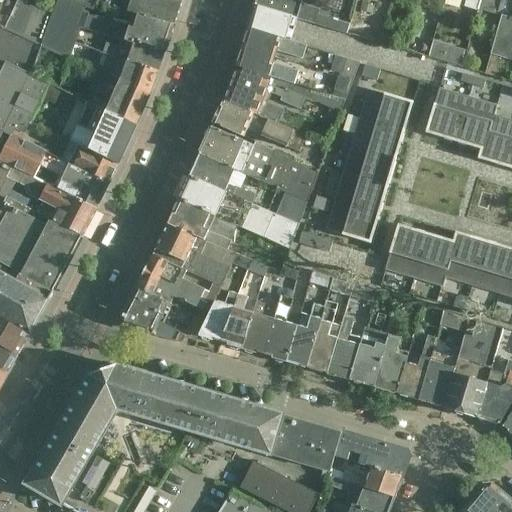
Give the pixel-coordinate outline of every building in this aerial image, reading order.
[(0,0),(0,27),(41,47),(54,15),(27,6),(28,3),(17,0),(0,0)] [(59,0),(58,3),(93,12),(97,0),(59,0)] [(159,0),(132,0),(131,2),(123,0),(121,0),(116,18),(130,21),(131,16),(173,28),(181,7),(159,0)] [(298,3),(289,0),(257,0),(255,7),(294,17),(294,18),(297,19),(313,24),(316,16),(317,16),(319,11),(298,5),(298,3)] [(481,0),(464,0),(466,1),(464,8),(478,12),(478,10),(481,0)] [(511,0),(481,0),(478,10),(502,17),(511,19),(511,17),(511,0)] [(54,15),(41,47),(40,49),(69,60),(75,44),(80,28),(84,29),(119,40),(164,55),(173,28),(131,16),(130,21),(116,18),(93,12),(58,3),(54,15)] [(255,7),(253,14),(251,20),(248,29),(286,39),(288,31),(290,26),(295,27),(297,19),(294,18),(294,17),(255,7)] [(316,16),(313,24),(348,34),(350,26),(317,16),(316,16)] [(511,17),(511,19),(502,17),(486,74),(502,79),(508,60),(511,61),(511,17)] [(41,47),(0,27),(0,74),(4,66),(29,77),(40,49),(41,47)] [(286,39),(248,29),(235,72),(306,98),(340,114),(360,64),(306,47),(306,46),(286,39)] [(408,42),(398,39),(395,48),(405,51),(408,42)] [(164,55),(119,40),(117,47),(106,43),(103,53),(157,75),(158,72),(164,55)] [(95,70),(98,71),(106,74),(150,95),(151,93),(157,75),(103,53),(101,52),(95,70)] [(4,66),(0,74),(0,138),(3,133),(10,136),(12,131),(17,129),(25,133),(41,99),(48,86),(29,77),(4,66)] [(362,77),(369,80),(373,68),(365,66),(362,77)] [(381,70),(373,68),(369,80),(377,82),(381,70)] [(106,114),(135,128),(141,115),(148,101),(149,98),(150,95),(106,74),(98,71),(91,90),(93,91),(104,97),(106,92),(114,96),(111,101),(106,114)] [(306,98),(235,72),(223,102),(256,116),(274,124),(280,110),(262,102),(265,96),(300,111),(306,98)] [(461,82),(472,86),(474,78),(463,75),(461,82)] [(474,78),(472,86),(484,89),(486,81),(474,78)] [(511,106),(435,83),(415,150),(504,177),(507,168),(511,152),(511,106)] [(56,90),(48,86),(41,99),(55,105),(61,93),(56,90)] [(405,130),(407,121),(412,105),(413,105),(413,103),(411,102),(411,103),(368,90),(360,119),(405,132),(405,131),(404,131),(405,130)] [(256,116),(223,102),(219,111),(219,110),(213,124),(214,124),(213,125),(244,138),(248,132),(286,148),(287,147),(300,153),(306,138),(274,124),(256,116)] [(88,106),(82,117),(70,144),(117,168),(135,128),(106,114),(88,106)] [(351,147),(396,160),(397,159),(396,159),(401,143),(403,135),(404,133),(405,132),(360,119),(351,147)] [(212,128),(200,156),(247,177),(307,203),(320,172),(255,144),(253,147),(230,136),(212,128)] [(47,154),(10,136),(0,155),(0,161),(34,180),(39,170),(47,154)] [(117,168),(70,144),(62,160),(78,169),(77,171),(108,187),(117,168)] [(388,186),(388,185),(395,163),(396,161),(396,160),(351,147),(343,174),(388,187),(388,186)] [(511,152),(507,168),(504,177),(475,277),(472,287),(469,298),(478,300),(487,303),(496,306),(506,309),(511,310),(511,152)] [(62,160),(47,154),(39,170),(34,180),(56,190),(96,211),(108,187),(77,171),(78,169),(62,160)] [(247,177),(200,156),(189,178),(264,210),(267,202),(240,190),(247,177)] [(52,223),(82,238),(96,211),(56,190),(34,180),(0,161),(0,197),(6,201),(8,197),(53,222),(52,223)] [(380,212),(383,204),(387,188),(388,189),(388,187),(343,174),(335,202),(380,215),(380,214),(380,212)] [(300,225),(264,210),(189,178),(178,202),(238,227),(290,250),(300,225)] [(1,211),(0,210),(0,263),(1,264),(53,293),(82,238),(52,223),(53,222),(8,197),(6,201),(1,211)] [(238,255),(249,260),(253,251),(240,248),(231,244),(238,227),(178,202),(168,224),(228,250),(238,255)] [(380,215),(335,202),(326,231),(369,243),(369,244),(371,245),(372,242),(371,242),(376,226),(379,218),(379,216),(380,215)] [(188,272),(222,286),(233,264),(238,255),(228,250),(168,224),(156,250),(157,250),(153,257),(188,271),(188,272)] [(385,271),(414,279),(428,234),(427,234),(427,235),(425,234),(417,231),(401,227),(401,226),(399,225),(398,228),(385,271)] [(299,244),(305,246),(308,234),(302,232),(299,244)] [(446,279),(472,287),(475,277),(486,242),(485,242),(485,241),(485,242),(483,241),(475,239),(458,234),(458,233),(456,233),(456,235),(454,243),(455,243),(445,278),(446,279)] [(305,246),(311,247),(315,236),(308,234),(305,246)] [(443,288),(446,279),(445,278),(455,243),(454,243),(439,238),(430,236),(429,235),(428,234),(414,279),(443,288)] [(321,238),(315,236),(311,247),(317,249),(321,238)] [(317,249),(324,251),(327,240),(324,239),(321,238),(317,249)] [(327,240),(324,251),(330,253),(333,241),(327,240)] [(249,260),(238,255),(233,264),(248,271),(252,262),(249,260)] [(153,256),(144,273),(212,305),(214,302),(216,302),(222,289),(221,288),(222,286),(188,272),(188,271),(153,257),(153,256)] [(267,268),(252,262),(248,271),(264,278),(267,268)] [(0,316),(30,334),(49,300),(49,301),(53,294),(53,293),(1,264),(0,265),(0,316)] [(212,305),(144,273),(136,289),(166,302),(171,304),(174,297),(203,311),(199,318),(204,320),(212,305)] [(353,285),(333,280),(330,291),(349,297),(353,285)] [(376,292),(353,285),(349,297),(372,304),(376,292)] [(123,326),(179,343),(180,343),(181,343),(182,343),(183,342),(184,341),(185,338),(196,341),(199,336),(198,336),(204,320),(199,318),(195,316),(188,330),(176,324),(174,329),(158,322),(166,302),(136,289),(131,301),(128,303),(126,308),(126,312),(121,321),(123,326)] [(238,294),(230,291),(226,306),(216,302),(214,302),(212,305),(204,320),(198,336),(199,336),(202,337),(203,340),(208,342),(211,340),(213,341),(215,340),(221,342),(233,305),(238,294)] [(248,297),(238,294),(233,305),(221,342),(227,344),(228,345),(230,346),(232,349),(237,350),(240,349),(242,350),(253,314),(243,311),(248,297)] [(272,358),(286,362),(290,349),(296,327),(286,323),(293,301),(283,298),(281,297),(278,308),(265,355),(272,357),(272,358)] [(278,308),(257,302),(254,314),(253,314),(242,350),(245,350),(246,353),(251,354),(254,353),(256,354),(257,353),(265,355),(278,308)] [(338,306),(327,302),(325,309),(326,309),(320,327),(307,369),(327,375),(341,327),(333,325),(338,306)] [(315,306),(311,317),(300,313),(296,327),(290,349),(286,362),(289,363),(290,366),(295,367),(298,366),(307,369),(320,327),(326,309),(325,309),(315,306)] [(0,316),(0,346),(17,357),(30,334),(0,316)] [(355,321),(344,317),(341,327),(327,375),(349,381),(359,346),(361,340),(350,336),(355,321)] [(406,324),(393,320),(388,335),(373,388),(397,395),(406,365),(408,359),(407,358),(416,330),(405,327),(406,324)] [(479,322),(479,323),(474,339),(466,336),(459,359),(467,361),(463,376),(454,373),(443,409),(477,418),(491,372),(503,330),(479,322)] [(364,328),(361,340),(359,346),(349,381),(353,382),(355,384),(359,385),(362,385),(373,388),(388,335),(364,328)] [(439,334),(433,332),(430,340),(427,339),(421,357),(417,368),(406,365),(397,395),(418,401),(430,363),(433,351),(439,334)] [(0,346),(0,372),(6,376),(17,357),(0,346)] [(433,351),(430,363),(418,401),(429,405),(430,409),(438,411),(441,408),(443,409),(454,373),(459,359),(433,351)] [(26,485),(61,506),(116,414),(122,412),(331,473),(335,458),(343,433),(342,433),(116,366),(115,367),(90,376),(89,376),(74,402),(74,403),(26,485)] [(505,376),(491,372),(477,418),(479,419),(481,423),(487,424),(490,422),(500,425),(511,404),(511,386),(507,384),(502,387),(505,376)] [(511,412),(506,420),(507,421),(502,428),(510,433),(510,436),(511,437),(511,412)] [(351,452),(368,457),(365,467),(370,469),(402,478),(410,458),(407,452),(343,433),(335,458),(345,461),(348,462),(351,452)] [(345,461),(335,458),(331,473),(330,478),(339,481),(345,461)] [(121,509),(138,465),(123,460),(107,503),(121,509)] [(282,511),(308,511),(317,495),(251,462),(238,489),(282,511)] [(402,478),(370,469),(367,479),(352,475),(345,472),(342,481),(349,484),(394,499),(402,478)] [(342,481),(339,481),(330,478),(328,486),(349,494),(345,504),(353,507),(366,511),(389,511),(394,499),(349,484),(342,481)] [(485,486),(463,511),(495,511),(507,498),(492,486),(485,486)] [(270,511),(233,493),(221,511),(270,511)] [(511,511),(511,502),(507,498),(495,511),(511,511)]
